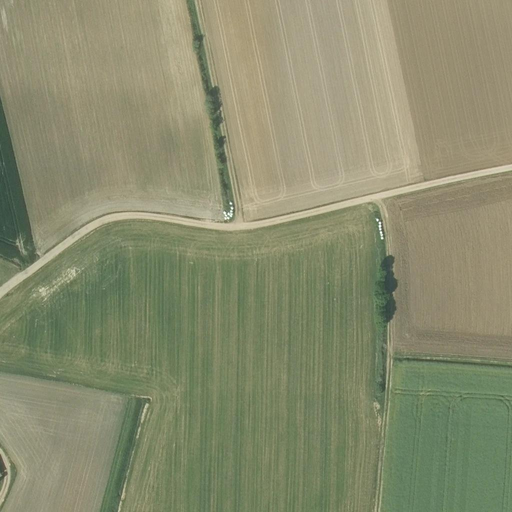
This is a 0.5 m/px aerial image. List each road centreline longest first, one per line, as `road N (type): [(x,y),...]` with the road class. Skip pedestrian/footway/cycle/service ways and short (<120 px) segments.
road 1 (track): [(511,168),(238,228),(107,220),(0,297)]
road 2 (track): [(197,0),(245,227)]
